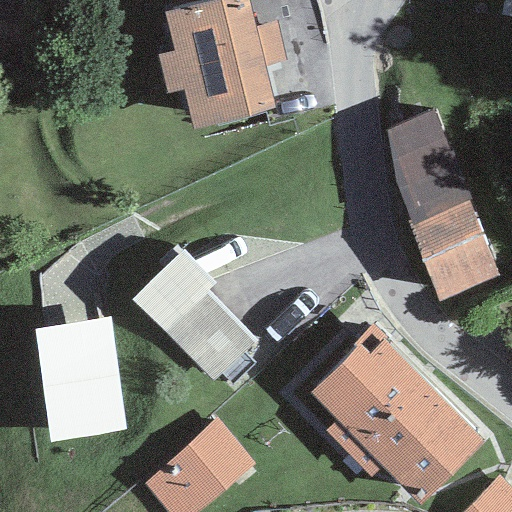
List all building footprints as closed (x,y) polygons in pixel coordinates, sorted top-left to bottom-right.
[(253,28),(246,0),(211,0),(162,12),(172,52),(156,56),(166,95),(182,91),(192,129),(274,109),(263,68),(253,28)] [(276,22),(253,28),(263,68),(286,62),(276,22)] [(470,200),(433,110),(385,131),(394,185),(412,226),(467,203),(470,200)] [(498,277),(467,203),(412,226),(406,228),(438,303),(498,277)] [(180,251),(131,300),(212,382),(255,340),(206,292),(214,284),(180,251)] [(125,430),(108,318),(33,329),(50,441),(125,430)] [(413,505),(460,461),(480,443),(371,325),(351,344),(356,349),(309,393),(335,422),(324,432),(369,480),(380,469),(413,505)] [(141,482),(165,511),(197,511),(254,465),(216,419),(141,482)] [(511,511),(511,490),(499,477),(461,511),(511,511)]
